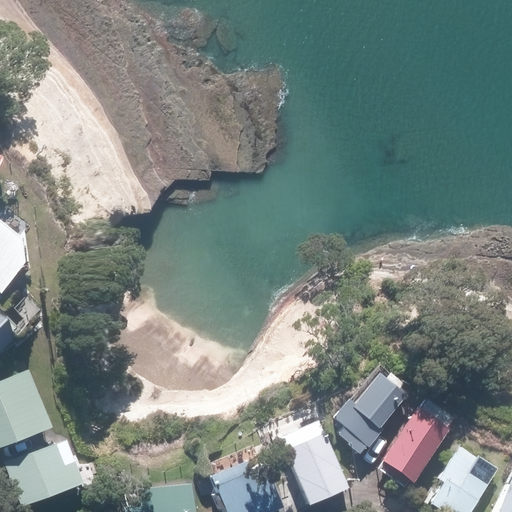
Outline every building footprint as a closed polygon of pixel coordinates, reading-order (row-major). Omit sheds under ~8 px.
[(0,292),(6,297),(29,265),(24,237),(0,218),(0,292)] [(0,316),(0,357),(20,336),(0,316)] [(33,372),(0,385),(0,442),(3,452),(56,430),(33,372)] [(409,399),(402,392),(408,386),(393,373),(387,380),(382,376),(357,408),(352,403),(336,422),(343,428),(337,435),(363,457),(370,448),(372,449),(386,433),(383,431),(409,399)] [(419,409),(384,463),(417,485),(453,431),(419,409)] [(320,425),(285,439),(312,506),(351,490),(328,436),(325,437),(320,425)] [(69,441),(7,464),(24,509),(86,486),(69,441)] [(462,449),(441,482),(447,485),(434,506),(443,511),(476,511),(493,486),(471,473),(480,460),(462,449)] [(252,460),(211,479),(216,491),(221,489),(230,511),(284,511),(287,511),(267,466),(257,471),(252,460)] [(196,511),(194,487),(143,492),(144,507),(131,508),(131,511),(196,511)] [(511,511),(511,489),(501,511),(511,511)]
